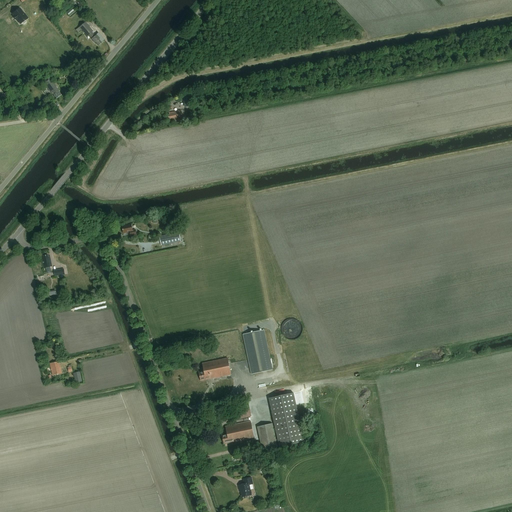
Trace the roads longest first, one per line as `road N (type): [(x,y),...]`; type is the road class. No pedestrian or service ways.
road 1 (unclassified): [(207,511),(110,251),(89,240),(34,248),(14,236)]
road 2 (tertiary): [(107,123),(210,0)]
road 3 (unclassified): [(56,121),(158,0)]
road 4 (tertiary): [(14,236),(107,123)]
